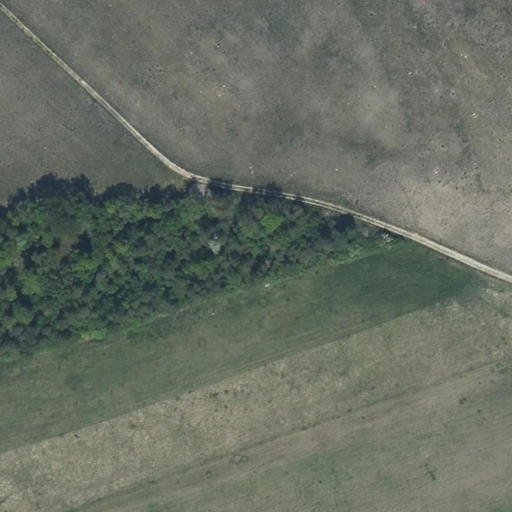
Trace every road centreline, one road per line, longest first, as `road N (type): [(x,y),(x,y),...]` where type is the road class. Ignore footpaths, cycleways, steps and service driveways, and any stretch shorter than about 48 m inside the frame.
road 1 (track): [(0,5),(177,166),(511,274)]
road 2 (track): [(258,186),(0,209)]
